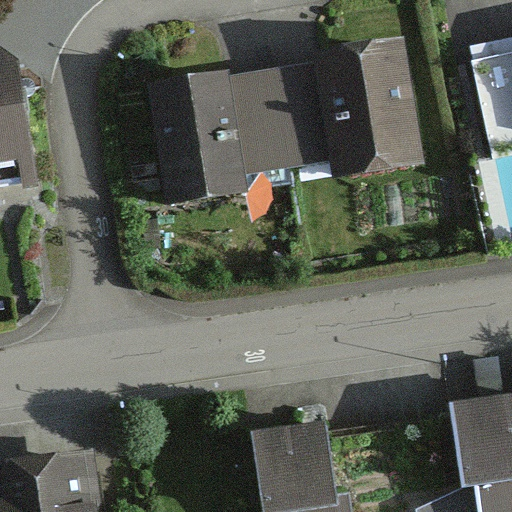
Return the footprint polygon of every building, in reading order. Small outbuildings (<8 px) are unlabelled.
[(405,47),(318,60),(337,180),(423,167),(405,47)] [(0,208),(38,203),(16,58),(0,49),(0,208)] [(230,74),(147,87),(165,204),(248,191),(230,74)] [(511,511),(511,408),(450,418),(462,492),(416,511),(511,511)] [(328,432),(234,446),(244,511),(261,511),(266,511),(265,511),(365,511),(364,500),(339,503),(328,432)] [(100,511),(94,472),(0,486),(0,511),(100,511)]
